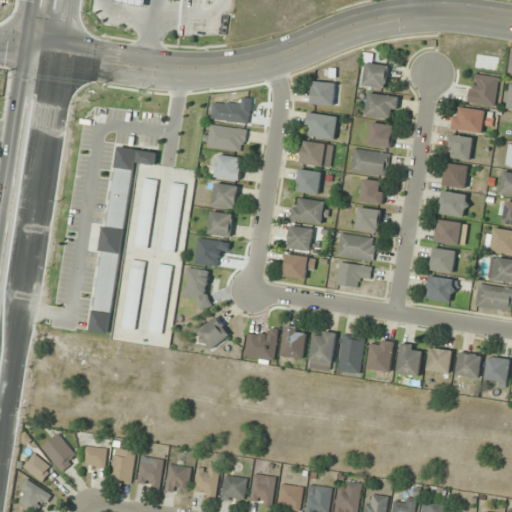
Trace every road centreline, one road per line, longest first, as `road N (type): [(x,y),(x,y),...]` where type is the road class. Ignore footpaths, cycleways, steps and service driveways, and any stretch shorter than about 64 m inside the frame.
road 1 (secondary): [(511,25),(409,19),(215,73),(46,55)]
road 2 (secondary): [(19,218),(33,196),(53,76),(46,55),(34,71),(23,135),(14,194),(19,218)]
road 3 (residential): [(253,293),(511,332)]
road 4 (residential): [(432,70),(395,314)]
road 5 (residential): [(271,62),(281,105),(253,293)]
road 6 (secondary): [(0,378),(19,218)]
